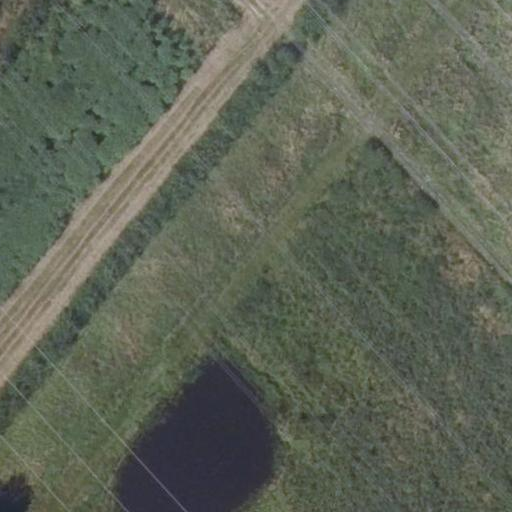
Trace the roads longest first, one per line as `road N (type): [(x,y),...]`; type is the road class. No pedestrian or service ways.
road 1 (track): [(77,511),(478,0)]
road 2 (track): [(253,0),(511,279)]
